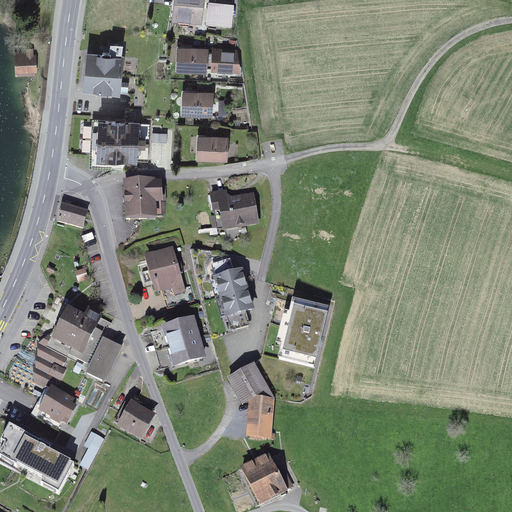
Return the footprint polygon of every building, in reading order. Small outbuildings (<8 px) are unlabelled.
[(212,0),(186,0),(185,17),(212,18),(212,0)] [(220,49),(185,47),(183,66),(219,68),(220,49)] [(45,51),(22,51),(22,69),(46,69),(45,51)] [(121,55),(90,53),(87,89),(118,91),(121,55)] [(225,94),(191,92),(190,112),(224,114),(225,94)] [(150,124),(94,120),(91,156),(148,159),(150,124)] [(168,141),(168,133),(154,133),(153,141),(168,141)] [(239,137),(205,135),(204,155),(238,157),(239,137)] [(157,190),(123,193),(125,221),(159,218),(157,190)] [(213,210),(221,208),(224,229),(256,224),(251,197),(227,201),(226,193),(211,196),(213,210)] [(91,216),(64,210),(60,228),(87,234),(91,216)] [(171,250),(146,257),(156,295),(182,288),(171,250)] [(229,263),(213,268),(232,331),(248,326),(243,311),(251,309),(241,274),(234,276),(229,263)] [(318,373),(331,314),(296,307),(283,365),(318,373)] [(107,330),(74,314),(56,349),(89,365),(107,330)] [(192,320),(166,327),(176,366),(202,358),(192,320)] [(103,342),(86,374),(107,385),(124,354),(103,342)] [(64,359),(40,346),(34,380),(48,387),(64,359)] [(272,400),(253,367),(230,380),(243,403),(250,399),(247,437),(269,439),(272,400)] [(79,405),(51,391),(39,415),(67,429),(79,405)] [(150,419),(126,405),(115,423),(140,437),(150,419)] [(50,449),(13,430),(0,454),(0,462),(15,471),(18,465),(61,488),(73,465),(49,452),(50,449)] [(276,457),(246,473),(263,505),(293,490),(276,457)]
